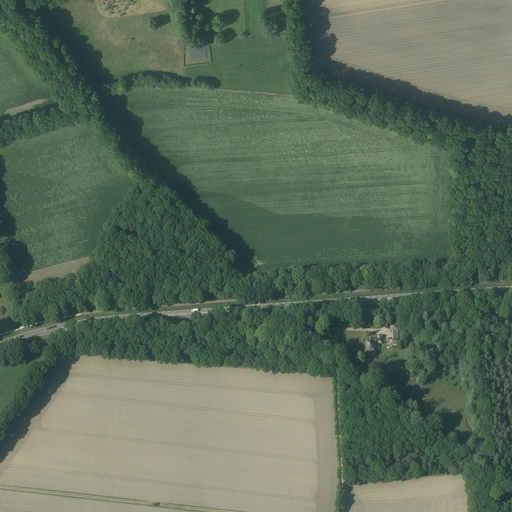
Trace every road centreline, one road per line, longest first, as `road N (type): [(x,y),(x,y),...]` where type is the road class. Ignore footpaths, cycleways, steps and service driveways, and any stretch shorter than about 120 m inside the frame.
road 1 (unclassified): [(267,308),(127,159),(102,110),(18,0)]
road 2 (track): [(267,308),(337,370),(511,497)]
road 3 (primary): [(0,345),(87,322),(267,308)]
road 4 (primary): [(267,308),(511,290)]
road 5 (track): [(0,484),(235,511)]
road 6 (track): [(340,511),(337,370)]
